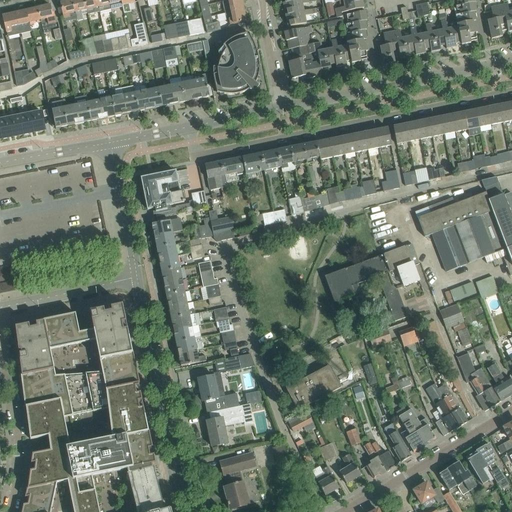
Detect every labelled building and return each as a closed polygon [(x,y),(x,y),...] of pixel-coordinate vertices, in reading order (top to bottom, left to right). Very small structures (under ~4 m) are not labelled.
[(72,0),(65,0),(65,1),(60,2),(63,15),(65,22),(76,20),(72,0)] [(84,0),(72,0),(76,20),(77,21),(83,20),(81,11),(87,10),(84,0)] [(96,0),(84,0),(87,10),(88,15),(99,12),(96,0)] [(108,0),(96,0),(99,12),(111,9),(110,5),(108,0)] [(120,0),(108,0),(110,5),(111,9),(122,7),(121,2),(120,0)] [(120,0),(121,2),(122,7),(124,13),(130,11),(129,4),(134,3),(133,0),(120,0)] [(223,2),(225,14),(244,10),(241,0),(232,0),(229,1),(223,2)] [(287,10),(288,14),(304,11),(302,4),(310,3),(309,0),(297,0),(285,3),(283,3),(285,11),(287,10)] [(359,0),(344,0),(339,1),(341,8),(335,9),(337,18),(342,17),(341,13),(364,8),(362,1),(360,1),(359,0)] [(474,12),(476,11),(475,3),(477,2),(457,6),(457,5),(454,6),(456,15),(474,12)] [(427,3),(420,5),(423,16),(429,15),(427,3)] [(511,3),(502,5),(507,30),(508,32),(511,31),(511,3)] [(50,5),(38,7),(40,20),(44,33),(51,32),(49,25),(55,23),(53,13),(51,13),(50,5)] [(507,30),(502,5),(491,8),(493,19),(488,20),(492,39),(502,37),(501,32),(507,30)] [(38,7),(26,10),(29,23),(40,20),(38,7)] [(144,9),(147,24),(154,22),(151,7),(144,9)] [(403,20),(409,19),(408,17),(408,13),(406,7),(401,9),(403,20)] [(304,11),(288,14),(285,15),(287,23),(289,22),(290,27),(300,25),(306,23),(305,16),(316,13),(315,8),(304,11)] [(26,10),(14,13),(19,34),(31,32),(29,23),(26,10)] [(244,10),(225,14),(226,20),(229,20),(230,25),(233,24),(246,22),(244,10)] [(365,21),(367,21),(365,11),(346,15),(348,24),(365,21)] [(457,25),(473,21),(476,21),(474,12),(456,15),(455,15),(457,25)] [(19,34),(14,13),(3,15),(7,33),(8,37),(19,34)] [(211,17),(204,18),(205,25),(207,33),(221,30),(219,22),(212,23),(211,17)] [(201,19),(187,22),(188,24),(190,35),(204,33),(201,19)] [(187,21),(174,24),(177,38),(190,35),(188,24),(187,24),(187,21)] [(348,34),(364,30),(367,30),(365,21),(348,24),(346,24),(348,34)] [(442,30),(445,46),(445,45),(446,49),(456,47),(455,43),(461,42),(458,27),(446,29),(444,21),(440,22),(442,30)] [(458,27),(461,42),(461,45),(471,43),(470,42),(477,41),(475,33),(477,33),(476,27),(474,28),(473,21),(457,25),(458,27)] [(137,39),(131,40),(132,47),(147,44),(143,24),(134,26),(137,39)] [(165,33),(164,33),(166,40),(177,38),(174,24),(164,26),(165,33)] [(427,33),(430,49),(431,52),(441,50),(440,46),(445,46),(442,30),(436,31),(435,26),(432,24),(429,25),(429,24),(425,25),(426,33),(427,33)] [(409,28),(411,36),(412,36),(415,52),(416,55),(426,53),(425,50),(430,49),(427,33),(426,33),(416,35),(414,27),(409,28)] [(63,29),(66,41),(73,39),(70,28),(63,29)] [(289,50),(291,49),(309,45),(307,34),(306,28),(284,32),(286,41),(288,40),(289,43),(288,43),(289,50)] [(53,30),(56,40),(61,39),(59,29),(53,30)] [(347,43),(363,40),(366,39),(364,30),(348,34),(346,34),(347,43)] [(400,57),(395,31),(383,34),(385,45),(380,47),(384,65),(395,63),(393,58),(400,57)] [(399,31),(395,31),(400,57),(400,58),(410,56),(410,53),(415,52),(412,36),(411,36),(400,38),(399,31)] [(125,36),(118,38),(121,50),(132,47),(131,40),(129,33),(125,34),(125,36)] [(223,47),(226,50),(225,50),(225,51),(224,53),(222,55),(221,58),(220,61),(219,63),(219,65),(218,67),(218,68),(213,68),(213,70),(213,72),(213,74),(213,76),(217,93),(218,94),(220,94),(222,95),(224,95),(226,95),(228,95),(231,95),(233,95),(236,95),(238,95),(239,94),(241,94),(243,93),(245,92),(246,91),(248,91),(249,90),(251,91),(250,89),(255,84),(259,87),(260,86),(255,84),(257,80),(258,76),(259,72),(259,68),(259,64),(259,60),(258,56),(257,52),(256,48),(254,44),(248,34),(246,34),(244,35),(242,35),(240,36),(237,37),(234,38),(233,39),(231,40),(229,41),(228,42),(226,43),(225,44),(224,45),(223,47)] [(118,38),(106,40),(108,52),(121,50),(118,38)] [(336,64),(335,64),(336,67),(346,65),(345,62),(351,61),(348,45),(338,47),(336,39),(331,40),(333,49),(336,64)] [(108,52),(106,40),(94,43),(97,55),(108,52)] [(351,61),(351,63),(361,61),(361,60),(367,59),(365,52),(367,51),(366,45),(364,46),(363,40),(347,43),(348,45),(351,61)] [(291,49),(292,55),(300,53),(301,55),(318,52),(321,70),(331,69),(330,65),(335,64),(336,64),(333,49),(322,51),(321,43),(309,45),(291,49)] [(40,63),(40,69),(43,74),(49,71),(54,69),(51,63),(47,65),(43,46),(37,48),(40,63)] [(177,56),(175,47),(170,48),(164,49),(166,61),(177,59),(177,56)] [(163,50),(156,51),(158,60),(165,58),(163,50)] [(300,53),(292,55),(294,61),(289,62),(292,79),(301,77),(300,76),(305,75),(305,79),(322,75),(321,70),(318,52),(301,55),(300,53)] [(108,61),(104,62),(106,71),(106,72),(118,69),(116,60),(108,61)] [(98,63),(92,64),(94,75),(106,72),(106,71),(104,62),(98,63)] [(33,80),(29,74),(25,77),(22,77),(21,71),(14,73),(17,87),(24,86),(33,80)] [(193,75),(181,77),(186,102),(198,99),(193,77),(193,75)] [(201,75),(193,77),(198,99),(209,97),(206,79),(202,80),(201,75)] [(181,76),(169,79),(171,86),(174,104),(186,102),(181,77),(181,76)] [(61,85),(57,77),(53,79),(56,87),(61,85)] [(0,84),(0,92),(12,90),(11,82),(0,84)] [(146,85),(134,88),(135,93),(139,111),(150,109),(147,94),(147,91),(146,85)] [(171,86),(159,89),(162,107),(174,104),(171,86)] [(159,89),(147,91),(150,109),(162,107),(159,89)] [(114,90),(110,91),(115,116),(127,114),(123,96),(116,97),(114,90)] [(99,101),(103,119),(115,116),(110,91),(104,92),(105,94),(98,95),(99,101)] [(135,93),(123,96),(127,114),(139,111),(135,93)] [(99,101),(88,103),(91,121),(103,119),(99,101)] [(88,103),(76,105),(79,123),(91,121),(88,103)] [(511,108),(511,103),(499,105),(503,123),(511,120),(511,108)] [(76,105),(64,108),(67,126),(79,123),(76,105)] [(499,105),(487,108),(491,125),(503,123),(499,105)] [(67,126),(64,108),(52,110),(55,128),(67,126)] [(487,108),(476,110),(479,128),(491,125),(487,108)] [(476,110),(464,113),(467,130),(479,128),(476,110)] [(41,112),(30,114),(34,133),(45,130),(41,112)] [(464,113),(452,115),(455,132),(467,130),(464,113)] [(30,114),(19,116),(23,135),(34,133),(30,114)] [(452,115),(440,118),(444,135),(455,132),(452,115)] [(19,116),(9,118),(13,137),(23,135),(19,116)] [(9,118),(0,119),(0,128),(2,139),(13,137),(9,118)] [(440,118),(428,120),(432,137),(444,135),(440,118)] [(428,120),(417,122),(420,140),(432,137),(428,120)] [(417,122),(405,125),(408,142),(420,140),(417,122)] [(408,142),(405,125),(393,127),(396,144),(408,142)] [(388,128),(376,131),(380,148),(391,146),(388,128)] [(376,131),(364,133),(368,150),(380,148),(376,131)] [(364,133),(353,135),(356,153),(368,150),(364,133)] [(353,135),(341,138),(344,155),(356,153),(353,135)] [(341,138),(329,140),(333,157),(344,155),(341,138)] [(329,140),(317,143),(320,157),(321,160),(333,157),(329,140)] [(317,143),(304,145),(307,159),(307,160),(307,163),(314,162),(313,158),(320,157),(317,143)] [(304,145),(291,148),(294,162),(295,166),(300,165),(299,161),(307,160),(307,159),(304,145)] [(291,148),(278,151),(282,167),(283,172),(295,169),(295,166),(294,162),(291,148)] [(278,151),(262,154),(265,170),(282,167),(278,151)] [(262,154),(242,158),(246,174),(265,170),(262,154)] [(242,158),(223,162),(226,175),(237,173),(237,175),(245,173),(245,174),(246,174),(242,158)] [(223,162),(205,166),(210,191),(211,191),(220,189),(223,188),(222,186),(227,185),(225,175),(226,175),(223,162)] [(308,167),(312,184),(316,183),(314,171),(313,171),(312,166),(308,167)] [(175,172),(141,178),(148,210),(154,209),(155,214),(153,214),(153,215),(157,214),(158,217),(177,213),(176,210),(194,207),(192,200),(189,201),(189,204),(175,206),(176,208),(170,209),(170,205),(184,202),(182,191),(179,191),(175,172)] [(362,182),(363,188),(365,196),(377,194),(374,180),(362,182)] [(498,183),(484,189),(486,193),(486,192),(489,201),(503,195),(498,183)] [(207,204),(204,191),(191,194),(192,200),(194,207),(207,204)] [(486,193),(485,193),(492,212),(511,263),(511,218),(503,195),(489,201),(486,192),(486,193)] [(327,193),(314,196),(317,209),(330,205),(327,193)] [(424,237),(432,235),(432,234),(453,226),(492,212),(485,193),(454,204),(452,199),(415,213),(424,237)] [(314,196),(301,199),(304,213),(317,209),(314,196)] [(220,198),(212,199),(214,210),(222,208),(220,198)] [(293,200),(289,201),(289,205),(292,216),(304,213),(301,199),(301,198),(293,200)] [(284,211),(274,213),(276,224),(287,222),(284,211)] [(453,226),(467,264),(484,258),(487,264),(503,257),(510,276),(511,275),(511,263),(492,212),(453,226)] [(276,224),(274,213),(262,215),(264,226),(276,224)] [(205,225),(204,225),(207,238),(213,237),(213,236),(213,234),(211,225),(210,222),(210,218),(203,219),(205,225)] [(230,218),(210,222),(211,225),(213,234),(213,236),(213,237),(214,239),(216,242),(234,238),(230,218)] [(152,224),(154,236),(172,233),(182,230),(180,219),(152,224)] [(207,238),(204,225),(198,226),(201,239),(207,238)] [(446,272),(467,264),(453,226),(432,234),(432,235),(446,272)] [(154,236),(157,248),(175,244),(172,233),(154,236)] [(190,247),(191,253),(203,251),(202,245),(200,245),(199,239),(190,241),(191,247),(190,247)] [(157,248),(159,260),(177,256),(175,244),(157,248)] [(412,244),(391,252),(403,284),(404,287),(419,281),(413,266),(419,264),(412,244)] [(203,251),(191,253),(192,260),(204,257),(203,251)] [(403,284),(391,252),(377,257),(325,277),(334,303),(360,293),(357,285),(378,277),(395,322),(408,317),(396,287),(403,284)] [(159,260),(161,272),(180,268),(177,256),(159,260)] [(198,264),(200,276),(213,273),(210,261),(198,264)] [(161,272),(164,283),(182,279),(180,268),(161,272)] [(207,287),(211,286),(218,285),(217,279),(214,280),(213,273),(200,276),(201,282),(206,281),(207,287)] [(494,282),(492,277),(481,281),(483,286),(494,282)] [(164,283),(166,295),(184,291),(182,279),(164,283)] [(483,286),(481,281),(475,283),(477,288),(480,294),(482,300),(487,298),(485,292),(483,286)] [(466,284),(471,295),(476,293),(472,282),(466,284)] [(494,282),(483,286),(485,292),(496,288),(494,282)] [(461,286),(465,298),(471,295),(466,284),(461,286)] [(207,293),(208,299),(221,296),(219,291),(218,285),(211,286),(213,292),(207,293)] [(455,289),(459,300),(465,298),(461,286),(455,289)] [(496,288),(485,292),(487,298),(498,294),(496,288)] [(450,291),(454,302),(459,300),(455,289),(450,291)] [(166,295),(169,307),(187,303),(184,291),(166,295)] [(221,296),(208,299),(210,305),(222,303),(221,296)] [(171,319),(194,314),(195,314),(194,309),(188,310),(187,303),(169,307),(171,319)] [(99,511),(92,476),(127,469),(128,473),(127,474),(130,473),(146,469),(153,467),(152,464),(156,463),(149,431),(148,431),(139,384),(133,353),(132,353),(122,305),(90,312),(94,330),(79,333),(75,314),(43,320),(44,321),(15,327),(19,351),(21,351),(21,353),(19,354),(22,375),(21,375),(25,407),(26,407),(30,440),(49,436),(51,450),(32,454),(28,488),(27,489),(21,511),(99,511)] [(439,312),(446,329),(463,322),(457,305),(439,312)] [(214,310),(216,322),(228,320),(227,314),(226,307),(214,310)] [(171,319),(173,331),(192,327),(197,326),(194,314),(171,319)] [(221,333),(234,331),(232,325),(230,326),(228,320),(216,322),(218,329),(219,328),(220,333),(221,333)] [(457,332),(463,347),(472,344),(464,323),(453,327),(455,333),(457,332)] [(173,331),(176,343),(201,338),(200,333),(193,334),(192,327),(173,331)] [(399,333),(401,340),(415,336),(416,335),(414,332),(413,328),(399,333)] [(426,328),(415,332),(418,341),(429,337),(426,328)] [(387,330),(378,333),(368,336),(372,348),(391,341),(387,330)] [(221,333),(224,345),(236,342),(234,331),(221,333)] [(176,343),(178,354),(197,351),(203,349),(201,338),(176,343)] [(236,342),(224,345),(225,351),(230,350),(231,357),(239,355),(236,342)] [(484,344),(475,348),(477,354),(486,350),(484,344)] [(197,351),(178,354),(181,366),(206,361),(205,356),(198,357),(197,351)] [(238,357),(225,360),(227,372),(241,370),(255,367),(251,354),(238,357)] [(501,402),(492,388),(481,369),(475,373),(468,354),(457,359),(467,384),(470,383),(478,396),(476,397),(484,412),(490,408),(491,408),(501,402)] [(363,366),(367,379),(376,376),(371,363),(363,366)] [(497,385),(492,388),(501,402),(511,395),(511,381),(509,378),(505,380),(495,365),(487,369),(497,385)] [(286,389),(298,411),(342,388),(330,366),(286,389)] [(207,377),(198,379),(202,402),(204,401),(207,413),(209,413),(239,407),(237,394),(218,398),(216,386),(220,385),(218,376),(216,376),(214,376),(207,377)] [(442,401),(439,394),(433,385),(425,390),(443,419),(435,423),(443,437),(449,433),(449,434),(459,428),(442,401)] [(353,388),(356,399),(364,397),(360,386),(353,388)] [(447,388),(439,394),(442,401),(459,428),(468,422),(460,409),(457,410),(450,397),(452,395),(447,388)] [(254,389),(245,391),(247,400),(255,398),(254,389)] [(248,402),(248,405),(250,404),(262,402),(260,392),(255,393),(257,400),(248,402)] [(222,418),(216,420),(206,422),(212,447),(221,445),(228,444),(225,427),(225,426),(232,425),(253,420),(250,405),(240,407),(241,409),(229,411),(231,421),(223,422),(222,418)] [(411,409),(405,413),(425,447),(429,444),(431,445),(434,443),(435,441),(436,440),(428,426),(429,425),(426,419),(420,423),(411,409)] [(425,447),(405,413),(403,410),(396,414),(406,430),(400,434),(404,440),(405,439),(414,453),(415,453),(417,453),(421,451),(421,449),(425,447)] [(298,419),(289,424),(292,431),(302,426),(311,421),(307,414),(298,419)] [(511,423),(504,428),(511,440),(503,444),(507,450),(511,447),(511,423)] [(393,449),(401,463),(411,457),(391,424),(384,429),(389,437),(395,448),(393,449)] [(355,429),(346,432),(352,447),(361,443),(355,429)] [(366,434),(369,443),(387,472),(396,466),(387,453),(383,455),(376,442),(371,432),(366,434)] [(332,443),(319,449),(324,462),(337,457),(332,443)] [(387,472),(369,443),(363,446),(371,460),(369,461),(370,463),(366,466),(374,479),(387,472)] [(285,445),(276,448),(273,449),(277,461),(289,458),(285,445)] [(498,483),(497,484),(501,490),(500,488),(507,484),(504,479),(495,463),(492,458),(496,456),(489,445),(485,447),(484,447),(482,447),(478,449),(478,451),(477,451),(490,473),(491,473),(498,483)] [(494,480),(497,484),(498,483),(491,473),(490,473),(477,451),(466,458),(482,485),(489,481),(490,482),(494,480)] [(309,453),(303,456),(306,461),(311,459),(309,453)] [(252,454),(230,460),(220,463),(224,475),(227,487),(224,488),(228,503),(228,504),(228,506),(229,505),(230,510),(249,505),(239,470),(255,466),(252,454)] [(339,472),(341,476),(346,484),(361,475),(348,454),(342,458),(348,467),(339,472)] [(447,470),(439,475),(441,477),(440,478),(441,480),(442,479),(449,491),(457,486),(463,495),(477,487),(467,471),(465,472),(459,462),(453,466),(453,465),(448,468),(448,469),(447,470)] [(171,511),(171,509),(168,510),(167,505),(168,505),(166,499),(162,500),(153,467),(146,469),(130,473),(140,511),(171,511)] [(334,479),(327,467),(322,470),(324,473),(316,477),(319,483),(318,483),(325,496),(339,488),(334,479)] [(414,491),(415,494),(422,504),(434,496),(438,503),(444,500),(437,488),(432,492),(426,483),(414,491)] [(488,489),(483,492),(486,498),(491,495),(488,489)] [(443,497),(452,511),(460,511),(450,493),(443,497)]
